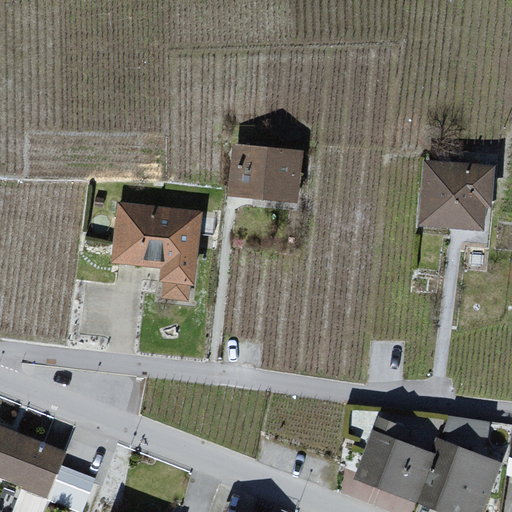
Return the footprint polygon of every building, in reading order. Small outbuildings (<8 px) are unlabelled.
[(302,158),(235,151),(230,198),(297,205),(302,158)] [(493,171),(425,164),(418,229),(486,236),(493,171)] [(202,215),(119,207),(113,267),(164,272),(161,302),(193,306),(202,215)] [(445,511),(485,511),(504,467),(443,443),(438,455),(375,430),(356,477),(445,511)] [(65,457),(0,434),(0,483),(50,501),(65,457)]
